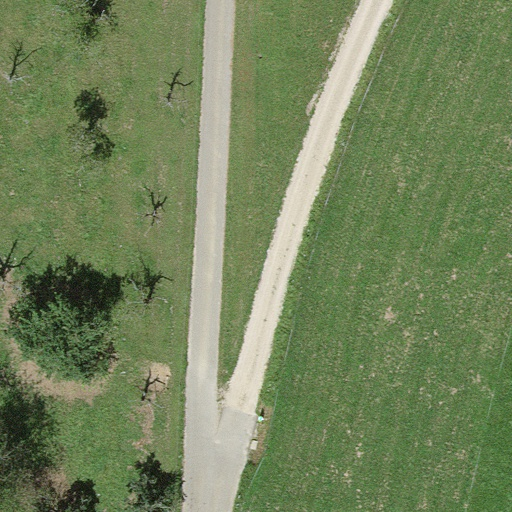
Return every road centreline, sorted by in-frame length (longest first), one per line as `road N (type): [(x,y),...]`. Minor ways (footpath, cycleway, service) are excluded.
road 1 (track): [(194,478),(225,428),(300,167),(374,0)]
road 2 (track): [(194,478),(217,0)]
